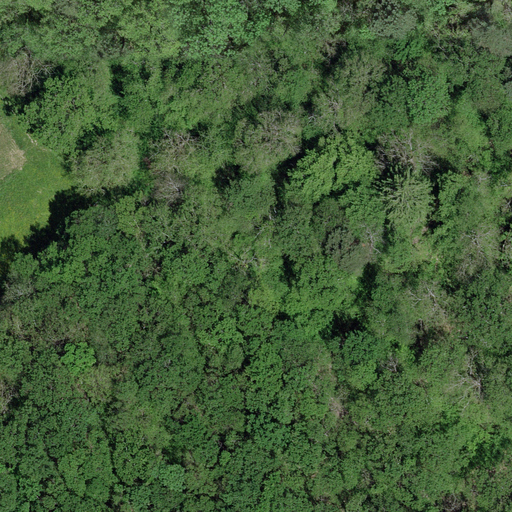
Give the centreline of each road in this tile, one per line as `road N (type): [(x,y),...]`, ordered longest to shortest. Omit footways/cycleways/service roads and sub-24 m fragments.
road 1 (track): [(136,198),(184,232),(439,511)]
road 2 (track): [(0,300),(136,198)]
